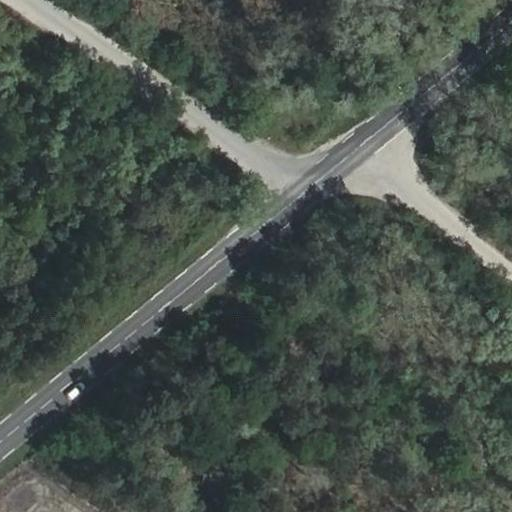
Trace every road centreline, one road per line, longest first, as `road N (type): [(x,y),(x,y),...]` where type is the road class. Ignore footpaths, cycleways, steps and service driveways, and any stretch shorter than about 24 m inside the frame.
road 1 (tertiary): [(0,444),(360,147)]
road 2 (track): [(39,0),(303,193)]
road 3 (tertiary): [(360,147),(511,22)]
road 4 (unclassified): [(511,269),(360,147)]
